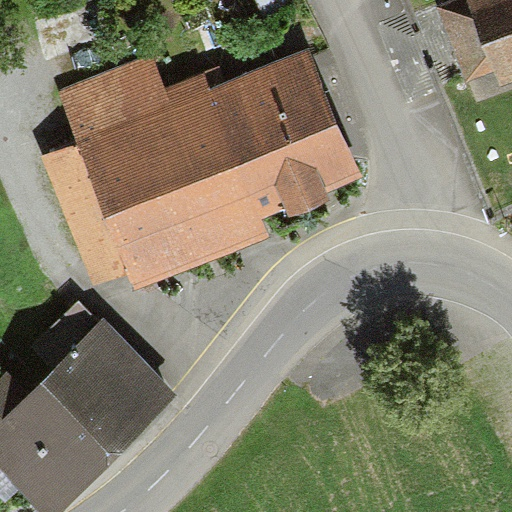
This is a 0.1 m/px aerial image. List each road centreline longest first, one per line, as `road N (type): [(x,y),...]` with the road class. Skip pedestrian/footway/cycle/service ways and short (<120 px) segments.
road 1 (unclassified): [(122,511),(188,450),(312,302),(352,276),(408,260)]
road 2 (residential): [(408,260),(396,128),(335,0)]
